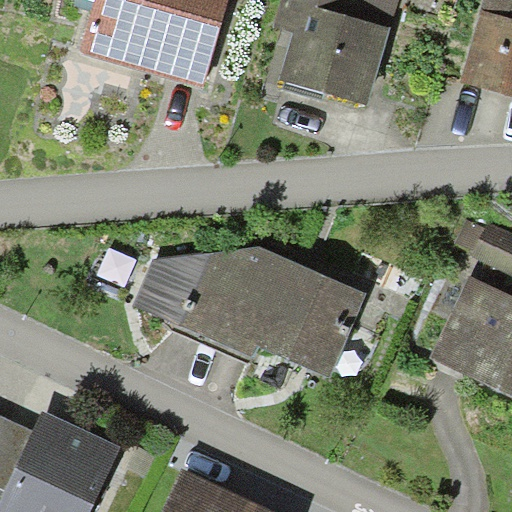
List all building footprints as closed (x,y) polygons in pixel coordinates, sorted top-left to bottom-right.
[(78,0),(92,4),(76,62),(205,98),(232,0),(78,0)] [(400,0),(285,0),(276,32),(292,37),(277,90),(367,116),(400,0)] [(511,0),(485,0),(463,85),(511,98),(511,0)] [(511,235),(489,225),(473,258),(511,276),(511,235)] [(304,270),(261,250),(157,263),(133,314),(253,372),(261,355),(322,384),(363,299),(304,270)] [(511,302),(468,282),(429,363),(511,403),(511,302)] [(0,502),(0,511),(93,511),(122,452),(59,422),(43,414),(32,435),(5,492),(0,502)] [(0,490),(5,492),(32,435),(0,419),(0,490)] [(252,511),(186,479),(169,511),(252,511)]
